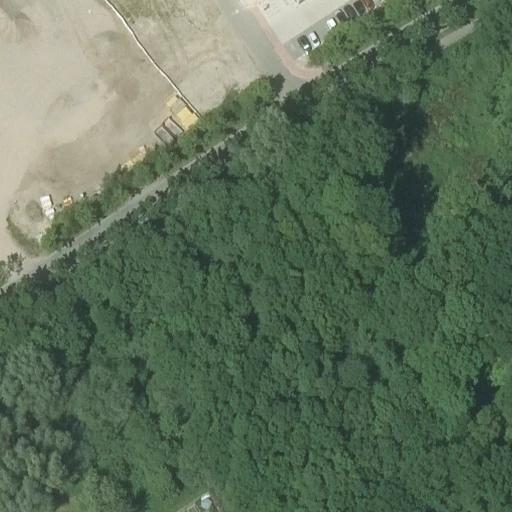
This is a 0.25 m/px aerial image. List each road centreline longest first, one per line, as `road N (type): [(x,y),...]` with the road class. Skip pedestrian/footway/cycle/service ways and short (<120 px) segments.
road 1 (residential): [(23,286),(304,101)]
road 2 (residential): [(304,101),(466,0)]
road 3 (residential): [(304,101),(238,0)]
